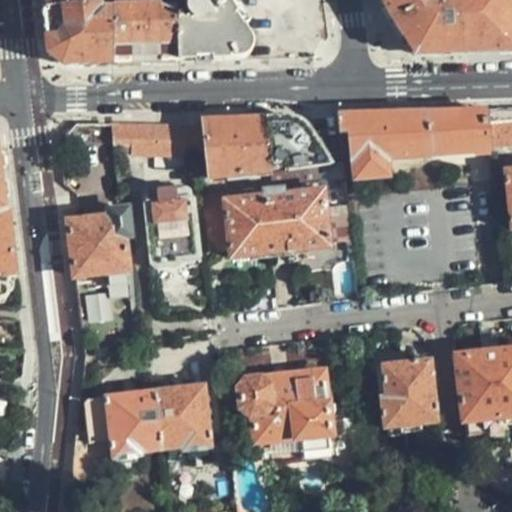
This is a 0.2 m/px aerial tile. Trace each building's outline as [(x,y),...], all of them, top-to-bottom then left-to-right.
[(42,0),(44,10),(100,7),(103,6),(102,0),(42,0)] [(180,18),(180,63),(201,62),(240,61),(253,38),(229,0),(192,0),(195,2),(193,11),(193,17),(180,18)] [(447,54),(511,51),(511,21),(509,0),(384,0),(386,7),(415,55),(447,54)] [(100,7),(44,10),(47,34),(49,50),(68,66),(114,65),(114,13),(102,14),(100,7)] [(114,13),(114,65),(147,64),(180,63),(180,18),(179,10),(114,13)] [(511,111),(489,112),(491,125),(511,123),(511,111)] [(456,113),(424,114),(429,157),(480,153),(494,152),(494,148),(491,125),(489,112),(456,113)] [(386,116),(338,118),(339,132),(349,131),(354,180),(386,177),(386,161),(429,157),(424,114),(386,116)] [(273,119),(266,119),(273,178),(332,175),(322,155),(309,131),(291,118),(273,119)] [(196,122),(196,125),(197,143),(201,182),(273,178),(266,119),(230,121),(196,122)] [(511,123),(491,125),(494,148),(511,145),(511,123)] [(131,124),(115,125),(115,143),(131,144),(131,124)] [(184,143),(184,125),(131,124),(131,144),(131,155),(184,155),(184,143)] [(196,125),(184,125),(184,143),(197,143),(196,125)] [(0,212),(9,210),(6,181),(2,145),(0,143),(0,212)] [(226,206),(231,252),(233,260),(271,256),(328,250),(328,239),(324,197),(284,200),(283,196),(265,197),(265,203),(226,206)] [(353,238),(347,196),(324,197),(328,239),(343,240),(353,238)] [(196,268),(188,197),(142,203),(151,278),(173,276),(172,271),(179,270),(196,268)] [(203,207),(207,254),(231,252),(226,206),(203,207)] [(0,278),(8,279),(17,280),(13,246),(9,210),(0,212),(0,278)] [(68,223),(75,279),(100,277),(110,276),(111,289),(127,288),(126,280),(122,240),(120,222),(117,220),(117,214),(109,214),(109,218),(68,223)] [(345,256),(355,255),(353,238),(343,240),(345,256)] [(511,410),(511,348),(497,350),(487,351),(455,355),(458,382),(463,381),(467,418),(472,417),(474,434),(491,432),(489,413),(511,410)] [(438,423),(430,362),(411,364),(379,368),(387,429),(438,423)] [(257,441),(303,438),(330,434),(332,432),(326,372),(315,373),(261,380),(246,382),(241,391),(243,408),(254,417),(257,441)] [(154,393),(161,450),(175,448),(182,451),(190,451),(190,457),(207,456),(207,448),(213,448),(208,388),(190,390),(154,393)] [(77,436),(71,496),(106,493),(104,474),(112,465),(138,463),(138,457),(144,452),(161,450),(154,393),(114,397),(88,399),(82,402),(86,439),(77,436)] [(330,434),(303,438),(305,452),(332,448),(330,434)]
